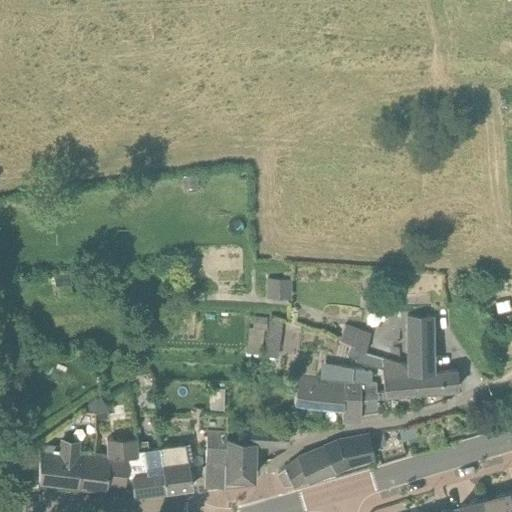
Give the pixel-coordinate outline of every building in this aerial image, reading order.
[(198,187),(197,176),(182,178),(183,189),(198,187)] [(53,276),(54,288),(70,286),(69,274),(53,276)] [(266,296),(279,296),(279,278),(266,278),(266,296)] [(432,370),(432,344),(432,317),(405,317),(406,363),(405,363),(405,371),(412,370),(432,370)] [(266,331),(267,319),(253,318),(253,330),(266,331)] [(340,341),(350,345),(352,346),(351,349),(365,353),(366,349),(370,333),(345,325),(340,339),(340,341)] [(25,345),(21,356),(28,358),(32,347),(25,345)] [(374,355),(365,353),(351,349),(352,346),(350,345),(347,357),(356,359),(355,361),(371,366),(382,369),(384,395),(431,391),(430,373),(405,375),(405,371),(405,363),(400,362),(374,355)] [(330,379),(351,381),(353,368),(332,364),(330,379)] [(360,399),(360,416),(378,414),(378,398),(378,393),(378,381),(370,381),(370,371),(353,368),(351,381),(360,381),(360,383),(360,390),(360,399)] [(457,389),(457,388),(457,371),(437,372),(430,373),(431,391),(457,389)] [(360,390),(360,383),(319,379),(297,377),(294,404),(321,407),(342,407),(342,421),(360,421),(360,416),(360,390)] [(95,401),(95,414),(107,410),(101,397),(95,401)] [(261,426),(261,415),(238,414),(237,426),(261,426)] [(454,417),(451,423),(458,427),(461,421),(454,417)] [(286,430),(260,430),(237,428),(236,439),(227,439),(226,478),(253,479),(254,444),(286,445),(286,430)] [(207,430),(207,437),(205,463),(225,464),(226,431),(207,430)] [(368,435),(371,448),(385,446),(382,431),(368,434),(368,435)] [(323,446),(332,471),(353,463),(373,457),(368,435),(338,440),(323,446)] [(80,450),(81,443),(81,442),(60,439),(59,445),(42,444),(38,480),(78,485),(84,455),(93,457),(94,452),(80,450)] [(124,481),(125,457),(137,456),(137,443),(136,439),(107,439),(106,439),(106,454),(94,452),(93,457),(84,455),(78,485),(106,488),(107,479),(121,481),(123,480),(124,481)] [(147,442),(137,443),(137,456),(125,457),(124,481),(125,481),(131,481),(133,495),(165,490),(162,471),(163,471),(159,447),(148,449),(147,442)] [(192,486),(189,463),(186,444),(159,447),(163,471),(162,471),(165,490),(192,486)] [(302,484),(332,471),(323,446),(298,457),(285,467),(292,485),(293,486),(301,482),(302,484)] [(285,487),(292,485),(285,467),(285,468),(278,475),(285,487)] [(489,511),(511,511),(511,492),(486,499),(489,511)] [(461,511),(489,511),(486,499),(460,506),(461,511)]
